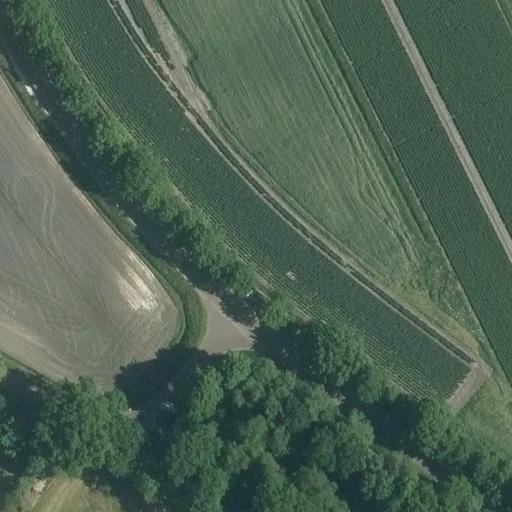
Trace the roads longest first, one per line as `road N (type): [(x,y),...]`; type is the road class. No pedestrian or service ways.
road 1 (tertiary): [(241,314),(114,187),(0,17)]
road 2 (tertiary): [(499,511),(241,314)]
road 3 (unclassified): [(241,314),(157,405),(119,427),(89,425),(0,377)]
